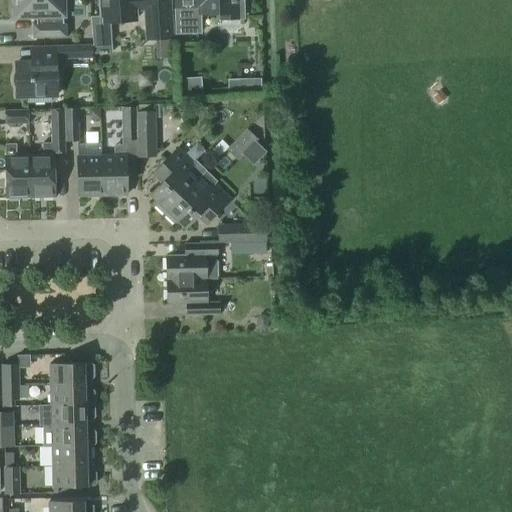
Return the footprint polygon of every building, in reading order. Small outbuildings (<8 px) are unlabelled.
[(61,0),(15,0),(16,19),(36,19),(36,25),(32,25),(32,39),(66,38),(66,25),(62,25),(61,0)] [(98,0),(100,18),(103,18),(103,23),(139,21),(138,13),(143,12),(145,41),(154,41),(156,60),(172,59),(168,0),(98,0)] [(173,0),(176,34),(200,33),(199,14),(216,13),(216,18),(242,17),(241,0),(236,0),(235,0),(173,0)] [(91,46),(59,46),(60,60),(92,59),(91,46)] [(32,64),(15,64),(15,72),(13,76),(13,81),(13,85),(15,88),(16,97),(56,96),(56,60),(35,60),(32,64)] [(200,79),(176,80),(178,100),(201,99),(200,79)] [(227,97),(260,96),(259,80),(227,81),(227,97)] [(136,108),(122,108),(123,140),(137,140),(136,108)] [(64,143),(64,109),(50,110),(50,115),(51,144),(64,143)] [(78,109),(64,109),(65,142),(79,141),(78,109)] [(94,109),(88,109),(88,115),(94,120),(100,120),(100,109),(94,109)] [(28,110),(4,111),(4,125),(28,124),(28,110)] [(153,113),(136,113),(137,140),(137,157),(155,157),(153,113)] [(251,131),(229,153),(240,163),(261,142),(251,131)] [(53,154),(65,153),(64,143),(51,144),(42,144),(42,156),(29,156),(30,198),(54,198),(53,154)] [(15,144),(5,145),(6,199),(30,198),(29,156),(16,156),(15,144)] [(169,175),(150,196),(158,203),(155,206),(165,215),(195,183),(185,174),(193,165),(177,149),(160,167),(169,175)] [(101,156),(77,157),(78,197),(102,196),(101,156)] [(125,156),(101,156),(102,196),(126,196),(125,156)] [(195,183),(165,215),(174,224),(177,221),(185,229),(204,208),(213,217),(229,200),(213,184),(205,193),(195,183)] [(264,226),(218,227),(219,243),(265,242),(264,226)] [(184,256),(165,257),(166,281),(206,280),(205,256),(217,256),(217,243),(184,244),(184,256)] [(206,280),(166,281),(166,305),(186,304),(186,316),(218,315),(218,303),(206,303),(206,280)] [(267,328),(267,320),(264,317),(259,317),(256,321),(256,328),(259,331),(264,331),(267,328)] [(17,364),(0,363),(0,387),(0,388),(26,387),(26,386),(18,386),(17,364)] [(86,364),(47,366),(48,387),(87,385),(87,380),(90,380),(92,378),(91,368),(89,365),(86,366),(86,364)] [(87,385),(48,387),(49,407),(93,406),(92,393),(90,391),(87,391),(87,385)] [(26,387),(0,388),(0,406),(12,406),(12,400),(18,400),(18,398),(26,398),(26,387)] [(93,406),(49,407),(37,407),(38,428),(41,427),(88,426),(88,420),(91,420),(93,418),(93,406)] [(88,426),(41,427),(42,448),(50,447),(89,446),(92,446),(94,444),(93,434),(91,432),(88,432),(88,426)] [(89,446),(50,447),(50,468),(89,467),(89,446)] [(12,455),(3,455),(4,469),(12,469),(12,455)] [(89,467),(50,468),(51,489),(90,488),(90,487),(93,487),(95,485),(95,475),(93,473),(89,473),(89,467)] [(18,469),(12,469),(4,469),(5,495),(19,495),(18,469)] [(86,501),(48,503),(48,511),(91,511),(92,508),(86,508),(86,501)]
